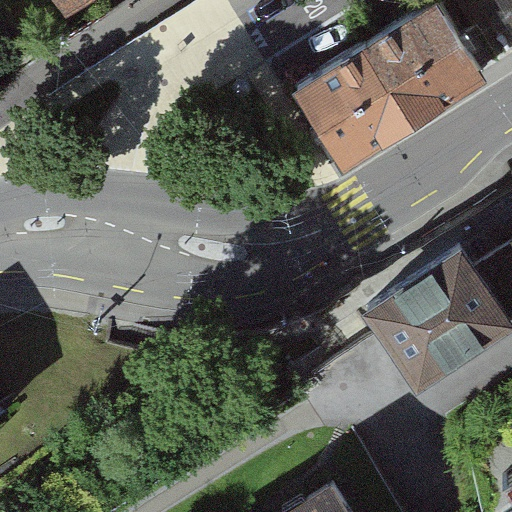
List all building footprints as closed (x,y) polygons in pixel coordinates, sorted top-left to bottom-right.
[(415,108),(488,63),(448,0),(403,0),(363,25),(415,108)] [(343,153),(415,108),(363,25),(291,70),(343,153)] [(365,305),(415,381),(511,317),(511,307),(460,229),(359,295),(365,305)] [(361,511),(333,467),(261,511),(361,511)] [(511,511),(511,486),(470,511),(511,511)]
